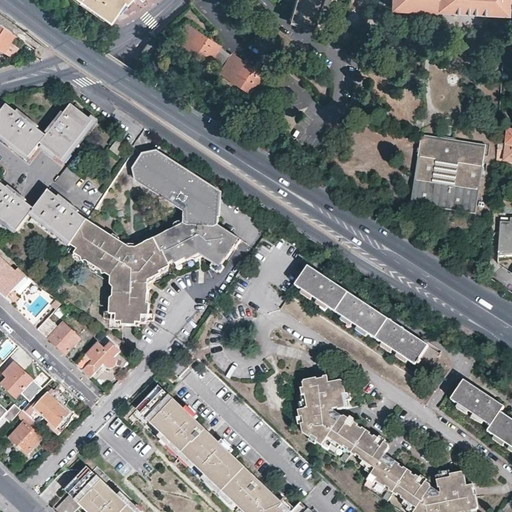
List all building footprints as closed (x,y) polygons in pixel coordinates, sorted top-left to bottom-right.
[(86,0),(107,14),(116,0),(86,0)] [(295,0),(289,20),(313,26),(319,6),(320,0),(295,0)] [(320,0),(319,6),(328,9),(331,0),(320,0)] [(390,0),(390,6),(502,14),(507,14),(507,0),(390,0)] [(511,16),(503,16),(503,25),(508,26),(510,25),(511,23),(511,16)] [(174,40),(175,40),(206,63),(207,62),(220,71),(219,72),(251,95),(264,77),(231,53),(231,54),(218,46),(219,45),(187,22),(174,40)] [(0,52),(6,57),(19,41),(0,26),(0,52)] [(144,52),(157,61),(166,47),(153,38),(144,52)] [(93,121),(72,104),(46,136),(7,105),(0,113),(0,133),(29,157),(40,144),(62,161),(93,121)] [(496,144),(495,161),(511,162),(511,130),(506,130),(505,145),(496,144)] [(412,206),(476,216),(486,146),(422,137),(412,206)] [(125,148),(119,143),(112,152),(119,157),(125,148)] [(223,200),(160,158),(148,161),(138,175),(141,188),(162,202),(169,191),(190,205),(183,215),(187,218),(189,230),(192,232),(219,233),(223,232),(223,200)] [(81,176),(69,167),(56,182),(68,192),(81,176)] [(76,252),(91,229),(53,199),(38,217),(3,189),(0,192),(0,221),(20,239),(35,221),(76,252)] [(190,205),(169,191),(162,202),(183,215),(190,205)] [(511,219),(500,220),(498,254),(511,252),(511,219)] [(76,252),(75,253),(81,258),(98,271),(98,275),(115,289),(119,284),(124,289),(124,296),(120,298),(121,314),(115,314),(113,315),(113,323),(116,323),(116,330),(123,330),(127,330),(127,333),(141,333),(141,330),(144,329),(151,329),(151,323),(152,323),(152,313),(150,314),(150,296),(150,295),(149,293),(158,287),(163,284),(160,279),(169,273),(162,261),(160,262),(153,249),(140,257),(141,260),(136,263),(135,260),(134,259),(134,258),(134,257),(134,256),(134,254),(133,254),(132,253),(131,254),(130,254),(129,255),(126,253),(124,255),(119,250),(118,246),(105,240),(103,242),(98,238),(98,235),(91,229),(76,252)] [(189,230),(182,229),(177,232),(177,237),(189,230)] [(219,233),(192,232),(189,230),(177,237),(153,249),(160,262),(162,261),(169,273),(174,270),(184,264),(188,270),(192,268),(195,266),(205,266),(207,267),(218,275),(222,274),(226,268),(227,269),(237,257),(235,256),(242,248),(223,232),(219,233)] [(120,244),(118,246),(119,250),(124,255),(126,253),(125,248),(120,244)] [(245,250),(242,248),(235,256),(237,257),(238,258),(245,250)] [(0,291),(5,296),(22,277),(0,257),(0,291)] [(98,271),(81,258),(76,263),(95,279),(98,275),(98,271)] [(188,270),(184,264),(174,270),(182,274),(188,270)] [(426,372),(439,354),(307,265),(295,284),(426,372)] [(222,274),(218,275),(207,267),(207,272),(222,282),(226,276),(222,274)] [(169,280),(169,273),(160,279),(163,284),(169,280)] [(95,279),(112,292),(115,289),(98,275),(95,279)] [(115,295),(115,314),(121,314),(120,298),(124,296),(124,289),(119,284),(115,289),(112,292),(115,295)] [(426,403),(433,392),(288,294),(280,306),(426,403)] [(67,309),(61,304),(54,311),(60,316),(67,309)] [(58,326),(48,317),(38,327),(67,355),(81,339),(63,321),(58,326)] [(102,347),(97,341),(76,364),(90,376),(90,377),(103,362),(107,366),(108,365),(109,365),(111,365),(112,365),(114,364),(115,363),(115,361),(115,360),(115,359),(115,357),(111,354),(117,348),(108,340),(102,347)] [(29,402),(42,389),(15,363),(2,375),(7,379),(1,385),(16,399),(21,394),(29,402)] [(478,510),(472,485),(466,486),(463,471),(449,474),(450,478),(435,481),(439,498),(430,500),(424,496),(430,487),(395,463),(390,470),(379,462),(389,447),(342,415),(337,423),(330,419),(329,412),(346,409),(344,395),(347,394),(344,380),(330,383),(329,376),(303,381),(304,388),(301,388),(303,396),(305,395),(308,409),(298,410),(302,433),(322,446),(327,438),(373,470),(368,478),(415,510),(413,511),(471,511),(478,510)] [(511,447),(511,418),(501,411),(504,406),(464,379),(451,399),(491,426),(487,431),(511,447)] [(140,413),(163,390),(158,385),(136,409),(140,413)] [(261,483),(229,453),(218,442),(211,435),(208,438),(205,436),(202,433),(205,430),(194,419),(183,409),(163,390),(140,413),(161,433),(193,464),(205,474),(207,472),(236,499),(249,511),(290,511),(291,511),(280,501),(266,488),(264,491),(261,489),(258,486),(261,483)] [(34,409),(49,423),(56,429),(70,415),(48,394),(34,409)] [(197,416),(187,405),(183,409),(194,419),(197,416)] [(36,423),(23,410),(18,415),(24,421),(9,437),(27,454),(42,438),(32,428),(36,423)] [(56,429),(61,433),(68,426),(72,417),(70,415),(56,429)] [(56,429),(49,423),(47,425),(58,435),(61,433),(56,429)] [(193,464),(161,433),(157,436),(190,467),(193,464)] [(233,449),(222,439),(218,442),(229,453),(233,449)] [(71,491),(94,467),(89,463),(80,472),(67,486),(71,491)] [(140,511),(119,492),(94,467),(71,491),(83,503),(92,511),(140,511)] [(236,499),(207,472),(205,474),(204,476),(233,503),(236,499)] [(143,511),(146,510),(123,489),(119,492),(140,511),(143,511)] [(73,511),(74,511),(83,503),(71,491),(57,505),(64,511),(72,511),(73,511)] [(295,508),(284,497),(280,501),(291,511),(295,508)] [(311,511),(301,501),(295,508),(291,511),(290,511),(311,511)]
